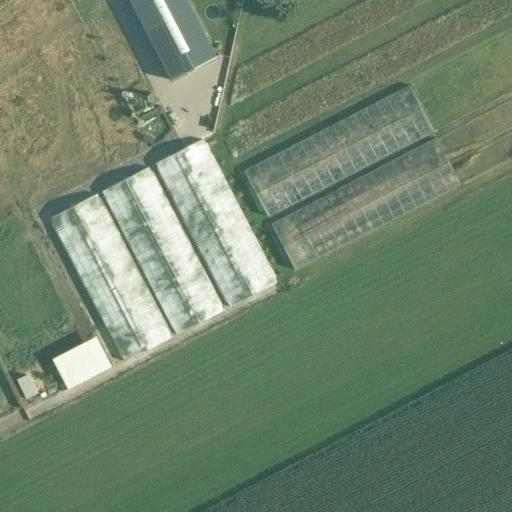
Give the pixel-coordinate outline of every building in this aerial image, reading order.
[(216,55),(187,0),(129,0),(144,28),(144,27),(172,81),(216,58),(216,55)] [(410,86),(244,172),(268,219),(434,133),(410,86)] [(437,139),(271,225),(295,272),(461,186),(437,139)] [(277,284),(202,140),(156,164),(230,308),(277,284)] [(224,312),(149,168),(102,192),(177,336),(224,312)] [(172,338),(97,195),(50,219),(125,362),(172,338)] [(69,386),(115,367),(102,336),(56,356),(69,386)]
